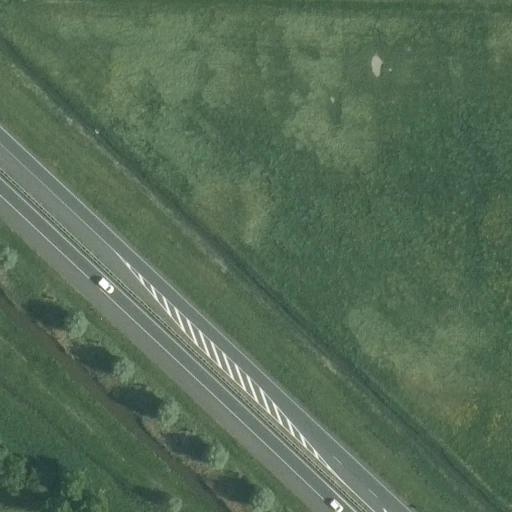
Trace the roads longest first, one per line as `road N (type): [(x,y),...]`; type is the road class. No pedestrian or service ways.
road 1 (trunk): [(387,511),(0,155)]
road 2 (trunk): [(0,191),(338,511)]
